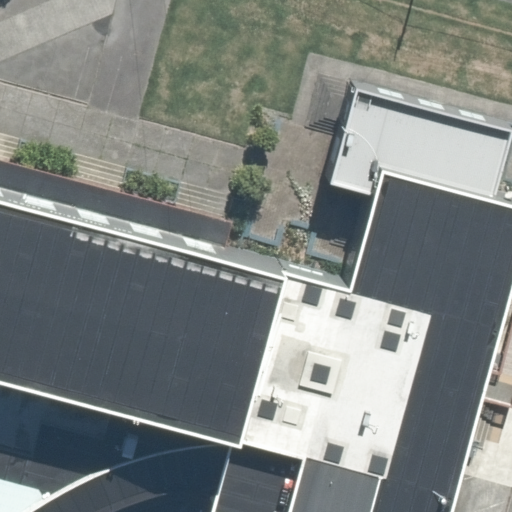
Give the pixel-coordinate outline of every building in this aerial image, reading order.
[(272,250),(225,422),(209,480),(199,511),(436,511),(511,230),(511,184),(486,177),(504,112),(346,69),(319,165),(362,178),(339,269),(272,250)] [(0,147),(0,175),(219,236),(226,208),(0,147)] [(0,360),(106,389),(225,422),(272,250),(219,236),(0,175),(0,360)] [(0,360),(0,436),(25,443),(34,410),(96,427),(106,389),(0,360)] [(0,511),(74,511),(86,505),(128,487),(162,476),(180,473),(209,480),(225,422),(106,389),(96,427),(34,410),(25,443),(0,436),(0,511)]
